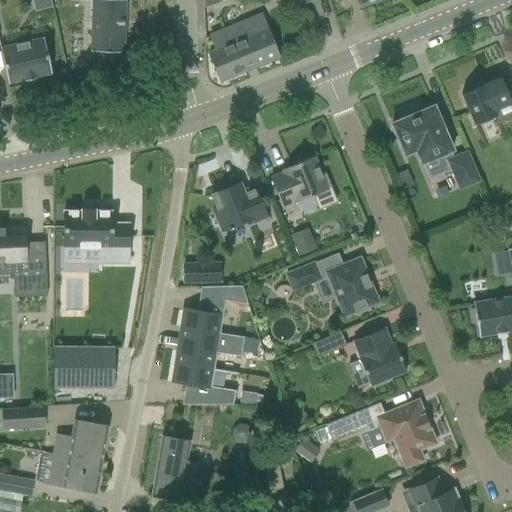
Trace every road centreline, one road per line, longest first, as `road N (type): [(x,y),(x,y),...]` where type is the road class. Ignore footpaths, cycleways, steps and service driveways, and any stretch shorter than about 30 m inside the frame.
road 1 (unclassified): [(115,511),(188,124)]
road 2 (residential): [(327,70),(456,383)]
road 3 (tertiary): [(0,165),(188,124)]
road 4 (tertiary): [(327,70),(495,0)]
road 5 (tertiary): [(188,124),(327,70)]
road 6 (residential): [(511,487),(502,491),(456,383)]
road 7 (residential): [(188,124),(184,0)]
